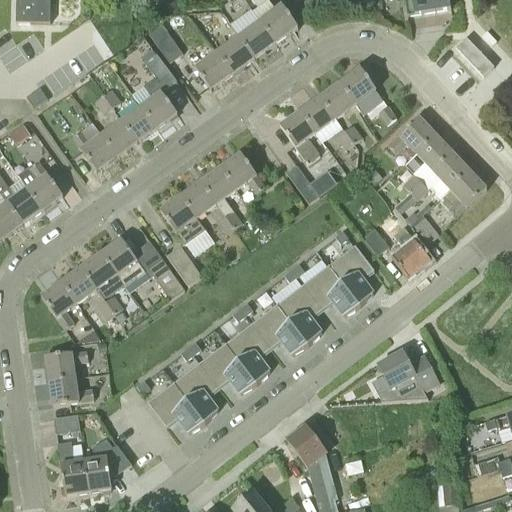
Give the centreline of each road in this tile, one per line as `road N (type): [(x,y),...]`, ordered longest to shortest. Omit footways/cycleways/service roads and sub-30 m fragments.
road 1 (residential): [(31,511),(3,311),(15,272),(316,55),(336,43),(381,44),(511,173)]
road 2 (residential): [(142,511),(511,223)]
